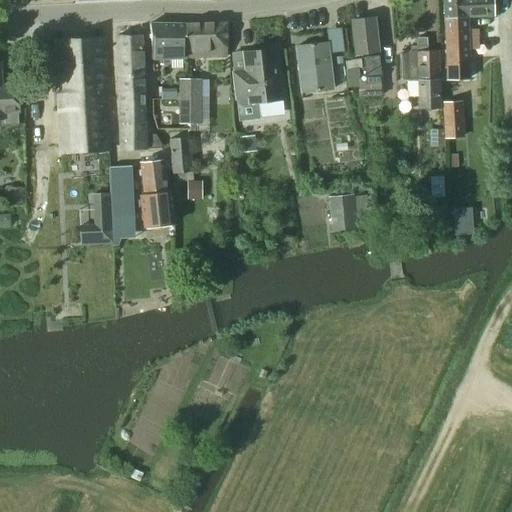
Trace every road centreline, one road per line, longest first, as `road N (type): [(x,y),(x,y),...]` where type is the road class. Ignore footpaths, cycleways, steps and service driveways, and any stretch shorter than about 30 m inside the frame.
road 1 (tertiary): [(0,15),(294,0)]
road 2 (track): [(511,294),(407,511)]
